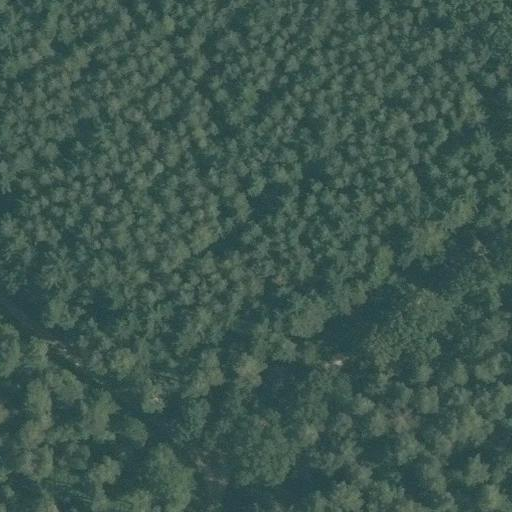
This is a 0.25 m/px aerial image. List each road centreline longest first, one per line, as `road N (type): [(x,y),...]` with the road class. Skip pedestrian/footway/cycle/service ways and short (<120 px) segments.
road 1 (track): [(209,511),(205,464),(511,237)]
road 2 (track): [(0,294),(205,464)]
